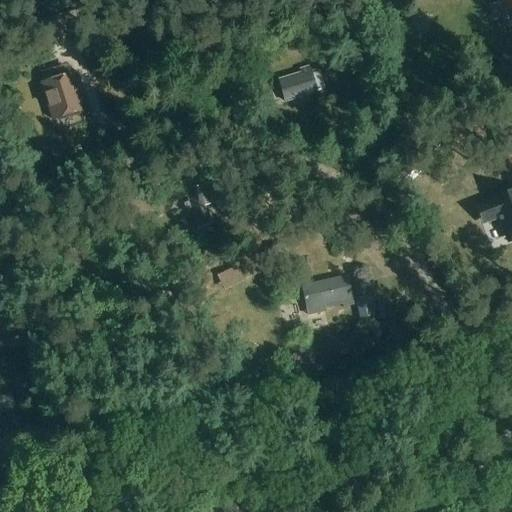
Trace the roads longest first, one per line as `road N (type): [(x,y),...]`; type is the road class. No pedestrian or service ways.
road 1 (track): [(468,342),(390,215),(186,98),(150,60),(133,0)]
road 2 (track): [(28,437),(308,391),(511,323)]
road 3 (track): [(46,432),(0,264)]
road 4 (unclassified): [(416,511),(511,429)]
